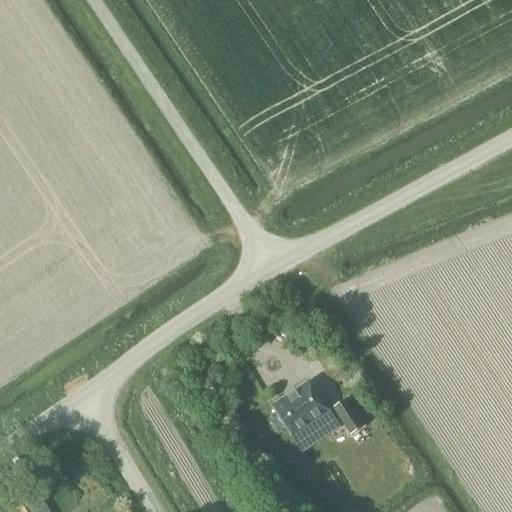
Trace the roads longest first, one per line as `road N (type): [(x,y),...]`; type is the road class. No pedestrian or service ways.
road 1 (unclassified): [(272,265),(93,0)]
road 2 (unclassified): [(272,265),(511,138)]
road 3 (unclassified): [(85,397),(272,265)]
road 4 (unclassified): [(158,511),(85,397)]
